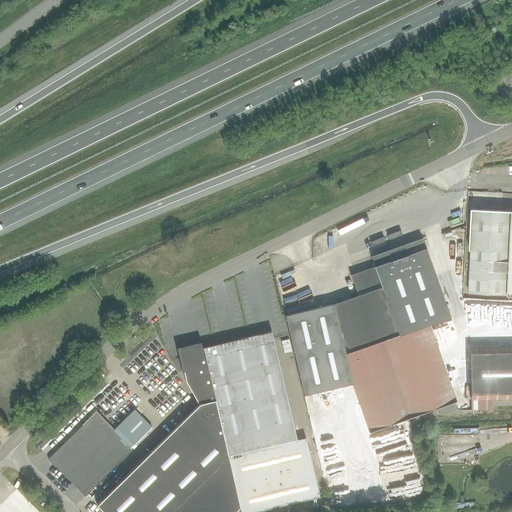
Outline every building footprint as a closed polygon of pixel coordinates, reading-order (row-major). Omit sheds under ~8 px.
[(468,293),(506,295),(506,296),(511,296),(511,211),(473,210),(468,293)] [(375,228),(404,218),(402,212),(373,223),(375,228)] [(318,246),(333,246),(333,237),(318,237),(318,246)] [(304,395),(351,383),(368,431),(437,408),(439,413),(445,411),(445,414),(458,410),(455,401),(428,323),(449,316),(421,238),(371,256),(374,266),(351,277),(358,298),(285,315),(304,395)] [(254,511),(319,497),(306,437),(296,439),(271,331),(202,348),(201,342),(178,347),(184,370),(185,370),(187,379),(208,415),(217,413),(227,455),(167,511),(254,511)] [(511,345),(469,347),(470,399),(511,398),(511,345)] [(48,459),(85,496),(133,449),(131,447),(151,428),(134,410),(131,412),(115,396),(105,405),(111,410),(103,418),(96,411),(48,459)] [(477,434),(437,433),(436,462),(476,462),(477,434)] [(499,439),(482,445),(485,453),(502,446),(499,439)]
